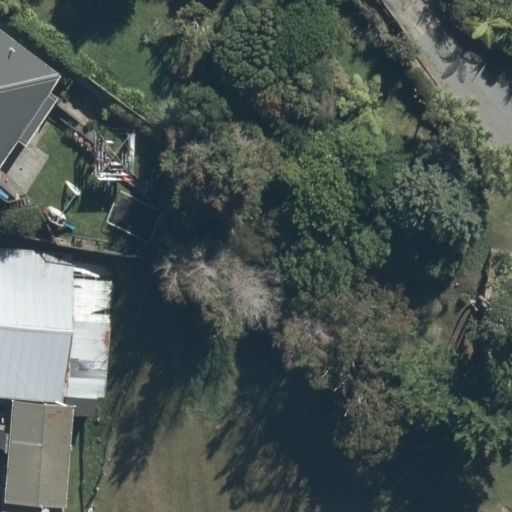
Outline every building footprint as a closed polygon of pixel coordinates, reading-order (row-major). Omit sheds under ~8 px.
[(420,0),(369,0),(397,37),(430,13),(420,0)] [(0,18),(0,151),(64,67),(0,18)] [(108,262),(0,250),(0,388),(94,398),(108,262)] [(0,487),(54,493),(64,399),(0,391),(0,487)] [(51,511),(54,493),(0,487),(0,511),(51,511)]
